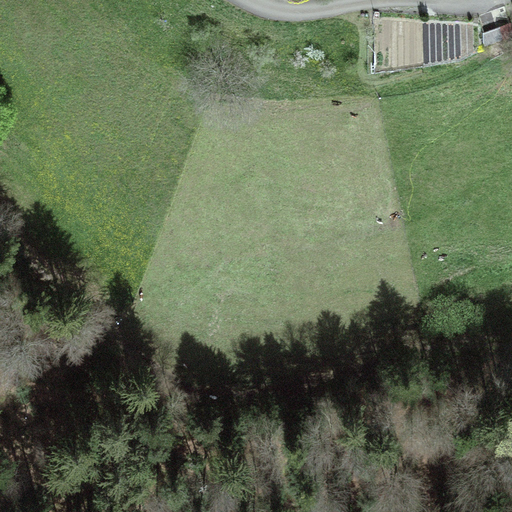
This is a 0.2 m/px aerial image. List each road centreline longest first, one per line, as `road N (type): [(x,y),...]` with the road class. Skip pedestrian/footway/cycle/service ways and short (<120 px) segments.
road 1 (track): [(0,224),(151,377),(177,392),(243,399),(377,370),(408,346),(445,346)]
road 2 (track): [(511,44),(357,95),(258,104)]
road 3 (track): [(511,339),(458,350),(444,337),(511,309)]
